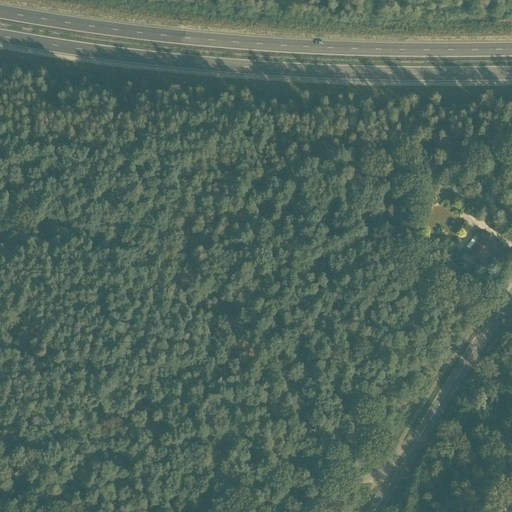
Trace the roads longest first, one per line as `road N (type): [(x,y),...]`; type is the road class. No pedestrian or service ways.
road 1 (trunk): [(0,37),(230,67),(511,74)]
road 2 (trunk): [(511,48),(234,41),(0,11)]
road 3 (secondary): [(378,511),(511,306)]
